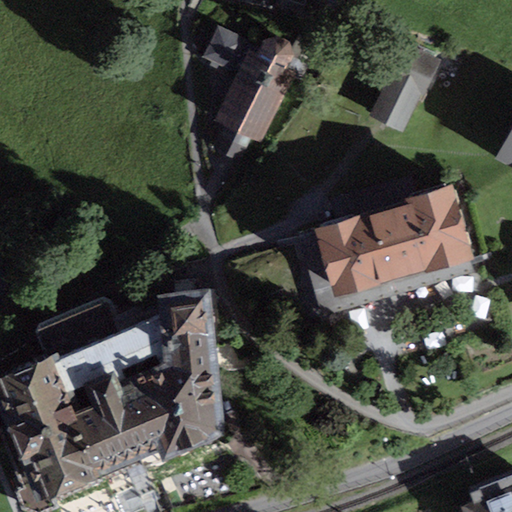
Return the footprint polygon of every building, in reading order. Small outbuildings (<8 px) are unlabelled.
[(357,14),(349,38),(373,46),(381,22),(357,14)] [(238,152),(241,153),(250,133),(260,138),(292,72),(300,76),(316,44),(300,36),(291,54),(290,54),(291,51),(291,49),(290,47),(289,45),(288,43),(287,41),(285,40),(283,39),(281,38),(279,37),(277,37),(275,37),(273,37),(271,38),(269,39),(267,40),(265,42),(264,44),(263,46),(262,48),(246,40),(219,26),(205,54),(215,58),(213,62),(221,66),(223,62),(232,67),(233,67),(241,71),(218,118),(227,122),(218,142),(220,143),(219,146),(220,147),(221,144),(237,152),(236,154),(237,155),(238,152)] [(434,59),(407,46),(374,112),(402,126),(434,59)] [(338,198),(343,217),(299,231),(323,311),(472,268),(466,250),(468,249),(449,183),(415,193),(410,177),(338,198)] [(48,342),(53,353),(0,374),(0,380),(8,399),(0,402),(0,424),(24,485),(17,487),(24,505),(39,511),(56,504),(53,497),(142,460),(144,465),(224,432),(216,411),(203,289),(166,294),(48,342)] [(511,511),(511,469),(470,486),(475,499),(457,506),(459,511),(511,511)]
